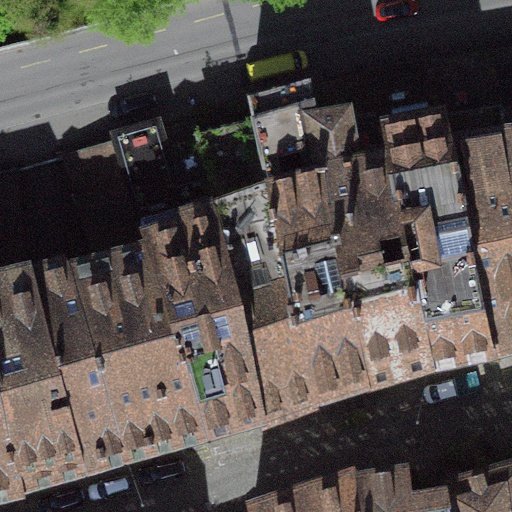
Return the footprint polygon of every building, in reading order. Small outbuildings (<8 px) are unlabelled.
[(511,46),(491,50),(507,139),(511,159),(511,46)] [(453,150),(507,139),(491,50),(464,55),(436,60),(453,150)] [(460,356),(492,350),(451,151),(453,150),(436,60),(367,72),(376,114),(386,164),(389,164),(428,362),(460,356)] [(341,390),(367,381),(327,176),(324,176),(316,128),(309,86),(279,94),(251,102),(258,133),(272,188),(269,188),(285,249),(284,256),(314,398),(341,390)] [(398,371),(428,362),(389,164),(386,164),(376,114),(316,128),(324,176),(327,176),(367,381),(398,371)] [(249,420),(261,416),(236,301),(234,301),(220,222),(218,211),(219,211),(201,144),(182,148),(163,152),(155,127),(135,132),(116,137),(149,244),(150,243),(205,433),(219,429),(249,420)] [(287,407),(314,398),(284,256),(285,249),(269,188),(272,188),(258,133),(229,139),(201,144),(219,211),(218,211),(220,222),(234,301),(236,301),(261,416),(287,407)] [(511,159),(507,139),(453,150),(451,151),(492,350),(511,344),(511,159)] [(79,291),(122,456),(163,444),(205,433),(150,243),(149,244),(149,245),(135,250),(131,260),(135,273),(79,291)] [(122,456),(79,291),(77,292),(71,273),(35,281),(35,280),(32,281),(82,468),(102,462),(122,456)] [(48,477),(82,468),(32,281),(29,281),(29,282),(0,287),(0,425),(14,487),(48,477)] [(0,491),(15,488),(14,487),(0,425),(0,491)] [(511,511),(511,472),(508,474),(509,478),(481,487),(446,497),(447,511),(511,511)] [(363,511),(447,511),(446,497),(411,503),(408,474),(384,478),(361,482),(358,483),(363,511)] [(363,511),(358,483),(304,501),(271,511),(363,511)]
